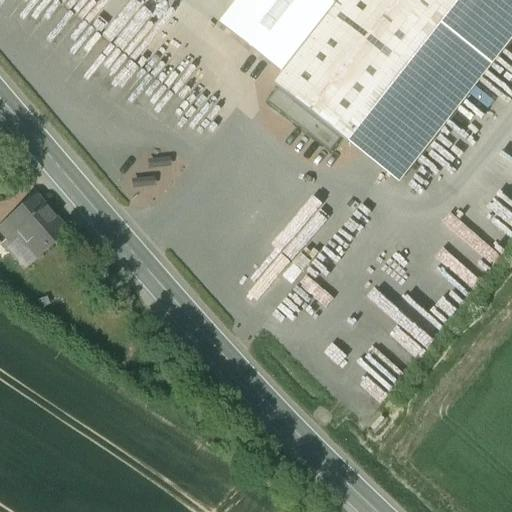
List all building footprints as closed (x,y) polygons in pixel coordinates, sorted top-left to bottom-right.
[(285,77),(345,0),(241,0),(221,26),(285,77)] [(345,0),(285,77),(276,88),(280,91),(342,139),(349,144),(462,0),(345,0)] [(511,0),(462,0),(349,144),(400,183),(462,105),(458,102),(447,93),(461,75),(453,68),(471,45),(480,51),(488,41),(499,50),(503,53),(511,40),(511,0)] [(461,75),(447,93),(458,102),(499,50),(488,41),(480,51),(471,45),(453,68),(461,75)] [(342,139),(280,91),(269,104),(331,153),(342,139)] [(66,236),(35,199),(0,228),(0,232),(11,245),(19,238),(38,260),(66,236)] [(453,272),(445,281),(473,305),(481,296),(453,272)] [(350,374),(377,402),(390,390),(395,395),(417,374),(405,362),(393,373),(383,362),(372,373),(362,363),(350,374)]
